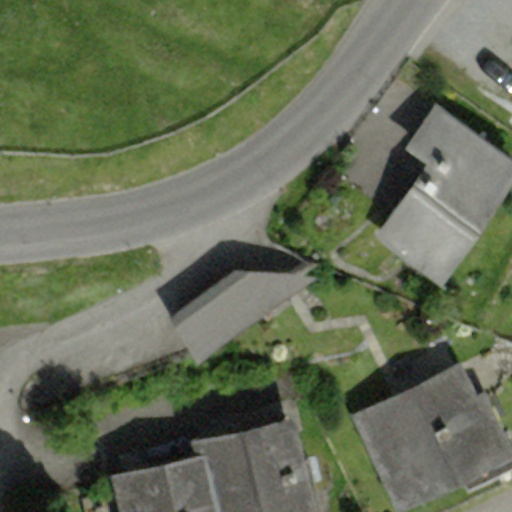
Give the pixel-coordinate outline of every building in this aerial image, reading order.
[(416,268),(499,160),(416,97),(373,153),(396,171),(356,223),(416,268)] [(152,304),(184,351),(310,266),(278,218),(152,304)] [(481,452),(438,358),(339,402),(381,496),(481,452)] [(314,511),(294,410),(180,433),(195,511),(314,511)] [(194,511),(181,452),(89,465),(95,511),(194,511)]
